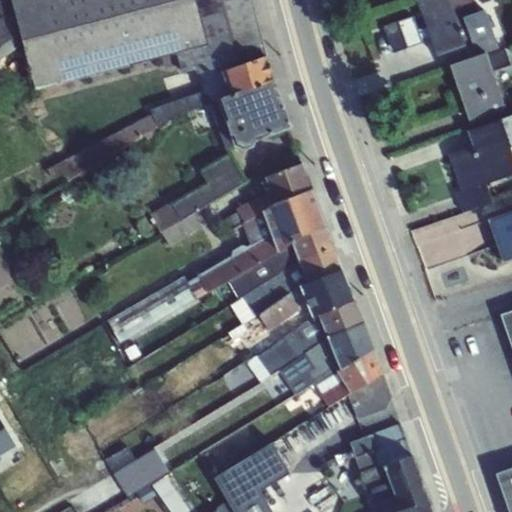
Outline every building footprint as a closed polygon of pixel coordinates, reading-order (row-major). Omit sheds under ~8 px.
[(0,0),(0,60),(23,44),(36,89),(176,53),(181,73),(196,69),(197,74),(215,70),(207,45),(195,0),(0,0)] [(195,0),(207,45),(215,70),(222,73),(266,56),(251,0),(195,0)] [(449,0),(417,0),(426,26),(430,38),(437,56),(465,44),(462,36),(449,0)] [(474,0),(449,0),(462,36),(468,33),(476,57),(486,53),(499,50),(485,10),(479,12),(474,0)] [(408,47),(421,42),(430,38),(426,26),(417,29),(413,18),(399,22),(408,47)] [(450,66),(471,124),(506,111),(486,53),(476,57),(450,66)] [(266,56),(222,73),(229,95),(221,99),(237,145),(243,148),(251,145),(254,140),(285,129),(289,128),(273,81),(266,56)] [(215,70),(197,74),(203,91),(185,97),(166,106),(59,162),(64,172),(68,181),(177,114),(189,111),(209,104),(226,149),(237,145),(221,99),(229,95),(222,73),(215,70)] [(456,193),(463,211),(492,201),(486,184),(511,174),(511,153),(510,148),(511,146),(511,115),(467,131),(473,146),(449,154),(462,191),(456,193)] [(202,229),(194,213),(244,180),(228,154),(202,170),(209,182),(172,203),(172,202),(150,214),(171,247),(202,229)] [(270,188),(274,202),(312,188),(302,162),(266,177),(270,188)] [(262,210),(274,202),(270,188),(237,209),(238,210),(225,218),(231,229),(243,222),(262,210)] [(312,188),(274,202),(262,210),(279,250),(292,241),(325,226),(312,188)] [(279,250),(262,210),(243,222),(251,245),(199,277),(201,280),(191,286),(184,275),(107,320),(120,342),(207,291),(208,292),(279,251),(279,250)] [(511,210),(488,219),(503,261),(511,258),(511,210)] [(296,250),(299,260),(333,247),(325,226),(292,241),(296,250)] [(333,247),(299,260),(307,280),(341,269),(333,247)] [(280,274),(299,260),(296,250),(292,253),(284,258),(283,255),(272,262),(280,274)] [(299,285),(307,280),(299,260),(280,274),(259,287),(264,297),(283,282),(288,292),(299,285)] [(307,280),(299,285),(312,316),(319,313),(353,299),(341,269),(307,280)] [(312,316),(299,285),(288,292),(258,313),(232,330),(236,336),(263,321),(269,330),(270,329),(278,340),(299,325),(312,316)] [(319,313),(328,336),(362,321),(353,299),(319,313)] [(511,310),(500,315),(511,348),(511,310)] [(319,313),(312,316),(299,325),(278,340),(246,362),(253,369),(261,382),(304,352),(328,336),(319,313)] [(362,321),(328,336),(340,369),(373,348),(362,321)] [(328,336),(304,352),(312,367),(307,370),(315,382),(337,371),(340,369),(328,336)] [(340,369),(337,371),(350,393),(382,372),(373,348),(340,369)] [(337,371),(315,382),(329,405),(348,394),(359,417),(385,408),(392,397),(382,372),(350,393),(337,371)] [(296,394),(291,385),(278,393),(284,402),(296,394)] [(0,461),(0,456),(15,447),(0,423),(0,462),(0,461)] [(392,485),(418,472),(401,423),(350,442),(362,475),(361,478),(365,486),(369,492),(372,490),(374,496),(379,495),(381,501),(396,496),(392,485)] [(278,437),(214,477),(228,500),(229,501),(233,511),(272,511),(257,485),(303,456),(288,432),(278,437)] [(511,511),(511,468),(496,474),(508,511),(511,511)] [(396,496),(381,501),(384,511),(428,511),(432,507),(418,472),(392,485),(396,496)] [(171,511),(186,511),(189,510),(165,476),(153,484),(171,511)] [(156,494),(149,483),(137,492),(144,502),(156,494)] [(228,500),(217,509),(218,511),(233,511),(229,501),(228,500)]
